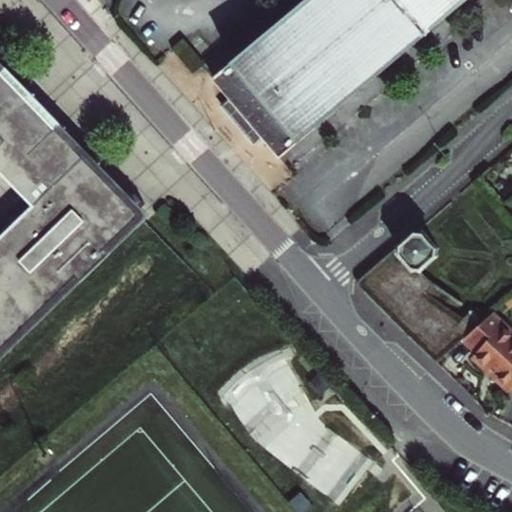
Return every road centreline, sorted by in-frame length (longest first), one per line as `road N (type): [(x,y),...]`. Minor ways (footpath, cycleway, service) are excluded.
road 1 (residential): [(59,0),(317,286)]
road 2 (residential): [(317,286),(445,422),(511,467)]
road 3 (residential): [(317,286),(511,117)]
